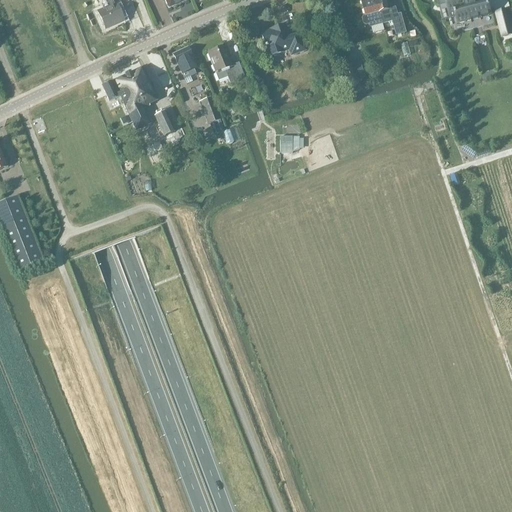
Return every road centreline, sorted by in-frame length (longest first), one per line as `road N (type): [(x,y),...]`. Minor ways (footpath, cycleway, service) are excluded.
road 1 (trunk): [(9,0),(202,511)]
road 2 (trunk): [(226,511),(35,0)]
road 3 (track): [(511,150),(442,173),(511,376)]
road 4 (tertiary): [(0,113),(254,0)]
road 5 (track): [(431,138),(217,220)]
